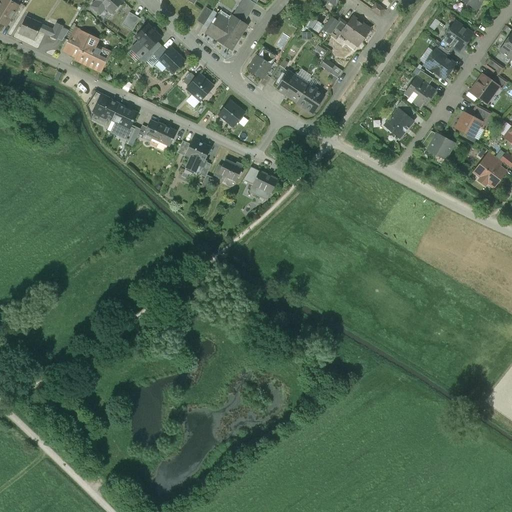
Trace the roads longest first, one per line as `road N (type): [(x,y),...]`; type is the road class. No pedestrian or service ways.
road 1 (residential): [(256,157),(0,38)]
road 2 (residential): [(391,173),(510,5)]
road 3 (residential): [(405,0),(310,133)]
road 4 (unclassified): [(0,405),(110,511)]
road 5 (residential): [(511,231),(391,173)]
